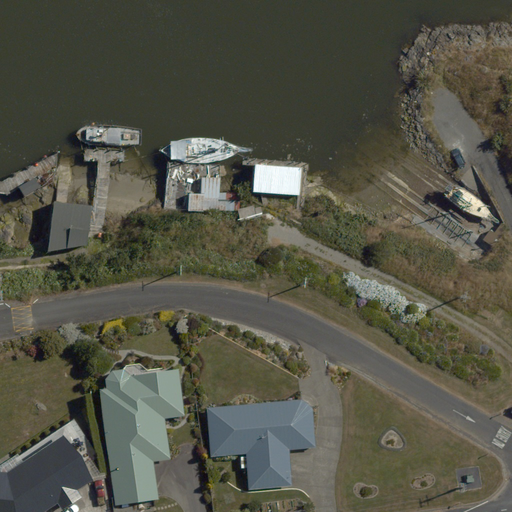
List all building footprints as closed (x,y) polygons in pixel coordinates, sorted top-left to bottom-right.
[(302,175),(255,171),(253,203),(299,206),(302,175)] [(66,256),(89,252),(91,204),(54,202),(52,256),(66,256)] [(181,468),(116,399),(96,426),(110,511),(154,511),(155,493),(181,468)] [(307,416),(210,423),(213,465),(250,463),(253,496),(292,493),(290,460),(316,458),(314,423),(307,416)] [(86,511),(82,476),(0,486),(0,511),(86,511)]
